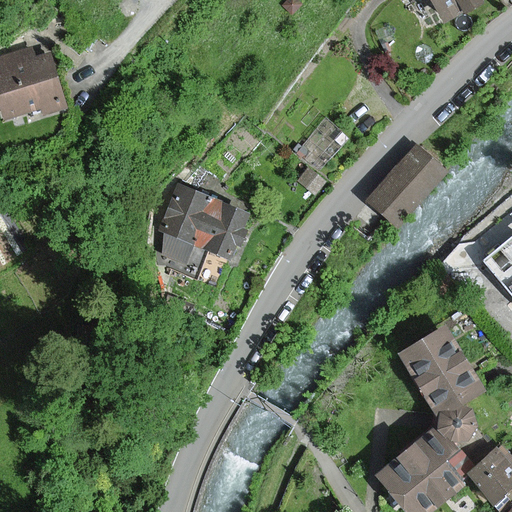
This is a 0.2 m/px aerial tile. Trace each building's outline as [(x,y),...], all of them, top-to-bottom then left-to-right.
[(424,0),(439,24),(481,0),(424,0)] [(29,50),(0,58),(0,106),(4,120),(37,110),(39,117),(64,109),(47,55),(32,60),(29,50)] [(397,223),(446,170),(437,162),(419,145),(370,198),(389,216),(397,223)] [(252,217),(180,183),(151,242),(183,258),(191,242),(230,261),(252,217)] [(399,358),(439,413),(437,427),(376,472),(405,511),(432,511),(466,488),(446,460),(459,450),(453,443),(468,441),(478,426),(472,409),(462,405),(485,388),(441,327),(399,358)] [(468,476),(487,496),(502,511),(511,503),(505,496),(511,489),(511,453),(502,443),(468,476)]
